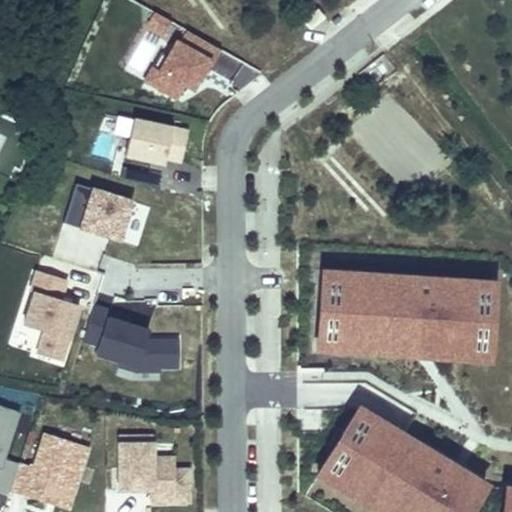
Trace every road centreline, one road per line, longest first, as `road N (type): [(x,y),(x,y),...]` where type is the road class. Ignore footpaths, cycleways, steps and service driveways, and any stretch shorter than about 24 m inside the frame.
road 1 (residential): [(231,281),(232,144),(250,113),(397,0)]
road 2 (residential): [(231,511),(231,281)]
road 3 (residential): [(113,269),(130,279),(231,281)]
